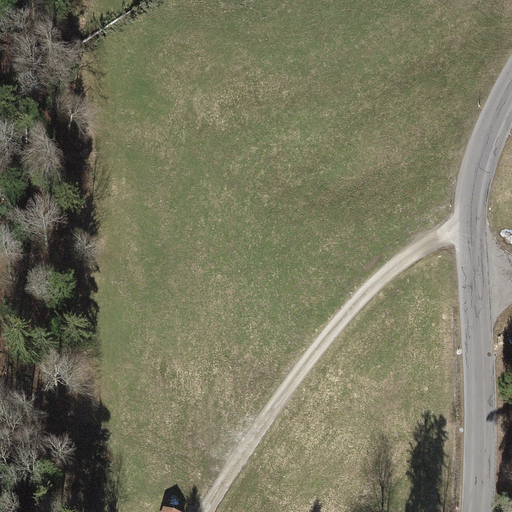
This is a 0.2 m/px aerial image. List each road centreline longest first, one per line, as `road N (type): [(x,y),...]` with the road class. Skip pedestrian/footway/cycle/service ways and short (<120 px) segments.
road 1 (tertiary): [(475,511),(480,395),(472,211),(480,157),(511,86)]
road 2 (track): [(472,211),(400,260),(336,319),(201,511)]
